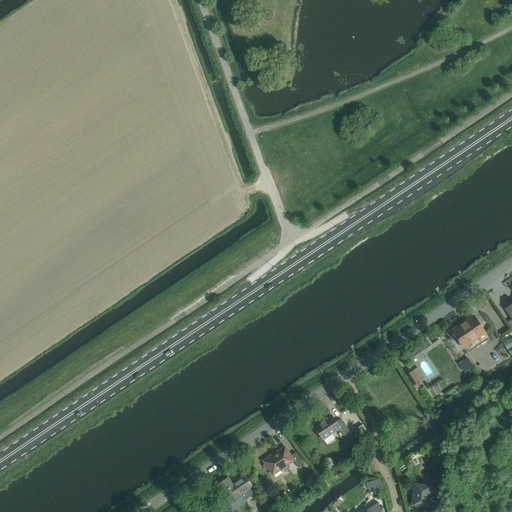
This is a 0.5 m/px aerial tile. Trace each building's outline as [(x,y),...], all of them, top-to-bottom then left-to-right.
[(452,331),(468,354),(489,340),(484,333),(485,332),(474,317),(452,331)] [(416,367),(405,374),(404,375),(411,384),(422,377),(416,367)] [(349,431),(341,420),(336,423),(331,416),(314,427),(322,439),(337,429),(342,436),(349,431)] [(363,424),(356,428),(360,434),(366,430),(363,424)] [(285,447),(263,462),(264,463),(263,466),(266,470),(269,470),(272,475),(294,461),(299,468),(304,465),(296,453),(291,456),(285,447)] [(442,447),(436,452),(441,458),(447,454),(442,447)] [(232,483),(228,477),(217,484),(231,504),(241,498),(244,501),(254,494),(250,489),(252,487),(244,475),(232,483)] [(434,508),(438,481),(430,480),(429,486),(415,485),(415,489),(413,489),(412,490),(411,494),(412,495),(414,496),(413,505),(434,508)] [(280,495),(283,501),(289,497),(285,492),(280,495)] [(366,510),(366,511),(367,511),(380,511),(378,502),(378,503),(367,511),(366,510)]
